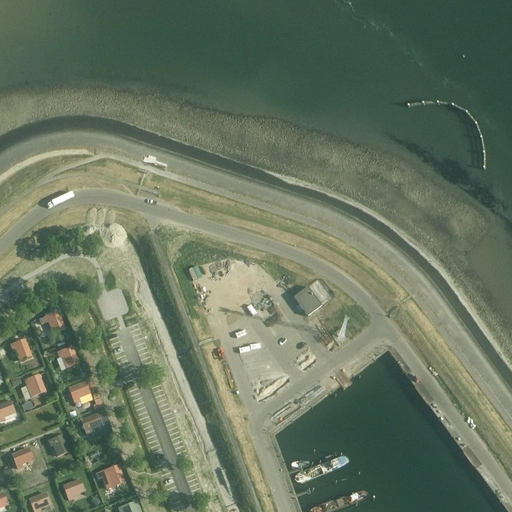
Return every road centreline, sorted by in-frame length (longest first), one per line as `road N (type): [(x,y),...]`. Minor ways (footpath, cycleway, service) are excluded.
road 1 (residential): [(231,511),(133,206)]
road 2 (unclassified): [(133,206),(319,269),(385,327)]
road 3 (unclassified): [(285,511),(254,423),(385,327)]
road 4 (unclassified): [(385,327),(511,505)]
road 5 (unclassified): [(0,247),(37,215),(66,203),(133,206)]
